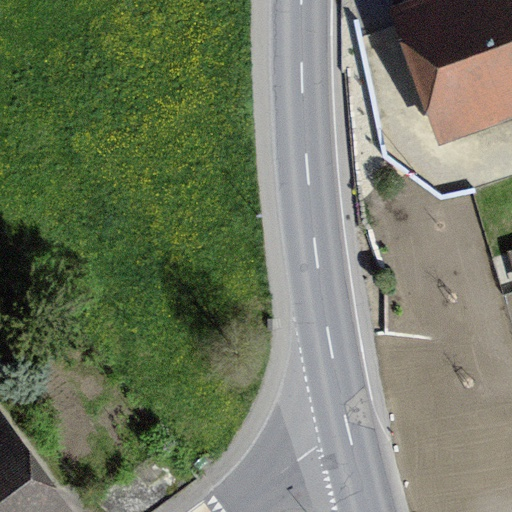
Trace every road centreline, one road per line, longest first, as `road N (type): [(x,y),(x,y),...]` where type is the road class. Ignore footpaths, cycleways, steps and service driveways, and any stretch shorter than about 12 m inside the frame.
road 1 (secondary): [(347,436),(316,257),(301,0)]
road 2 (residential): [(240,511),(347,436)]
